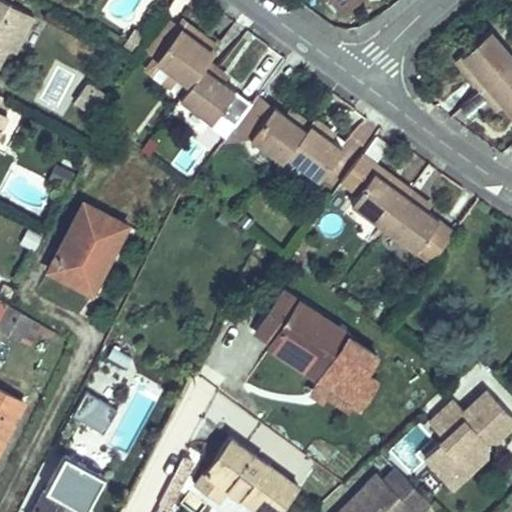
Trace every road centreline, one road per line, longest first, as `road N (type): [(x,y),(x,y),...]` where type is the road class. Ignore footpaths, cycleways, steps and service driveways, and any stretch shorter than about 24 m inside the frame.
road 1 (residential): [(511,178),(402,111),(351,69)]
road 2 (residential): [(0,506),(82,340)]
road 3 (residential): [(203,382),(132,511)]
